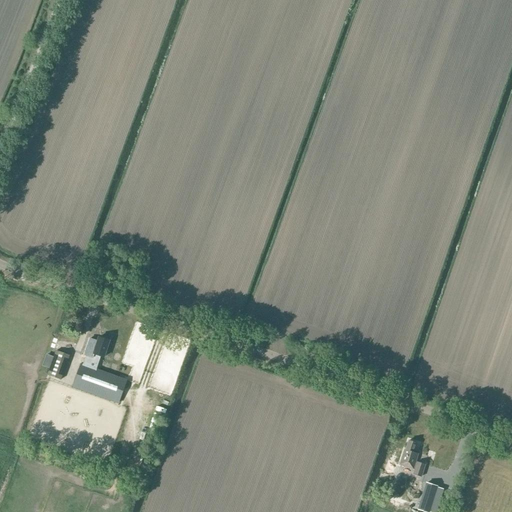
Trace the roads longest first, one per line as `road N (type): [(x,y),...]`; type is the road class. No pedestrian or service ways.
road 1 (unclassified): [(511,446),(0,261)]
road 2 (unclassified): [(0,127),(54,0)]
